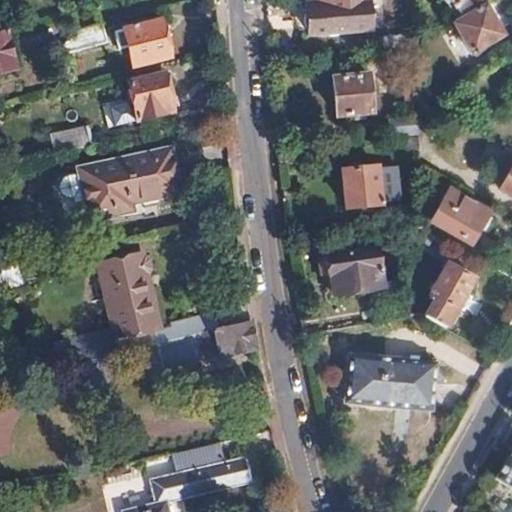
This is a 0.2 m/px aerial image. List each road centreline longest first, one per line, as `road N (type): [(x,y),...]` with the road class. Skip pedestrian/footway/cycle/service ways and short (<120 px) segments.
road 1 (residential): [(235,0),(244,142),(284,389),(319,511)]
road 2 (residential): [(511,370),(432,511)]
